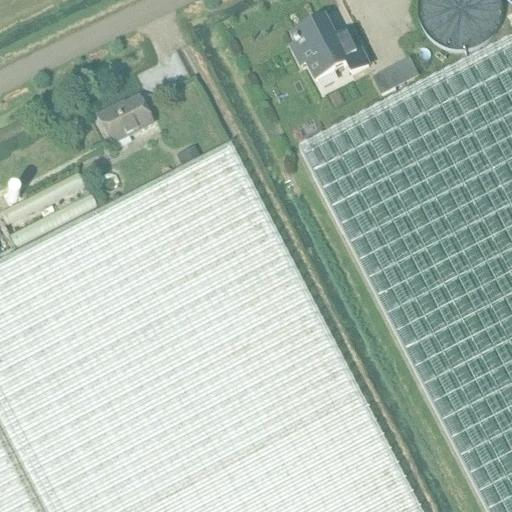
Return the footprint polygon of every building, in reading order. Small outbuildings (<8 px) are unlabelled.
[(505,12),(505,11),(504,3),(503,0),(427,0),(428,1),(426,8),(427,16),(428,23),(431,31),(436,37),(442,42),(448,46),(456,49),(464,50),(470,50),(478,48),(485,45),(493,39),(498,32),(502,26),(504,18),(505,12)] [(325,20),(293,37),(298,46),(292,48),(302,68),(308,66),(317,83),(348,67),(353,77),(370,68),(352,33),(336,41),(325,20)] [(511,511),(511,41),(299,152),(305,165),(314,183),(484,511),(511,511)] [(115,109),(97,118),(112,147),(153,126),(139,99),(116,111),(115,109)] [(0,511),(417,511),(359,398),(239,164),(230,146),(0,264),(0,511)] [(195,148),(177,158),(183,169),(201,158),(195,148)]
